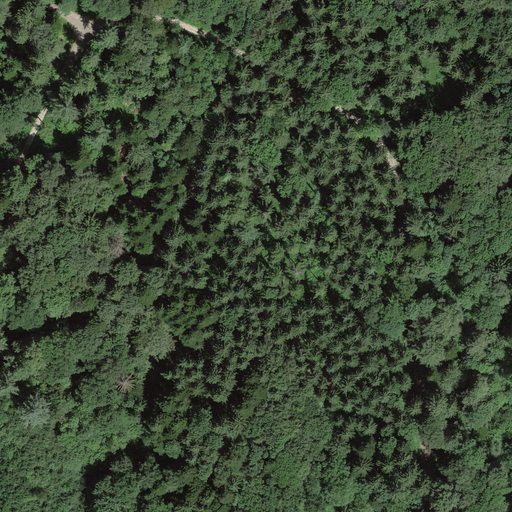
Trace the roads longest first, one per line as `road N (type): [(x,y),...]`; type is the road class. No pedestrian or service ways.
road 1 (track): [(432,511),(403,195),(385,142),(365,120),(193,28),(152,18),(90,25),(36,0)]
road 2 (track): [(0,194),(90,25)]
